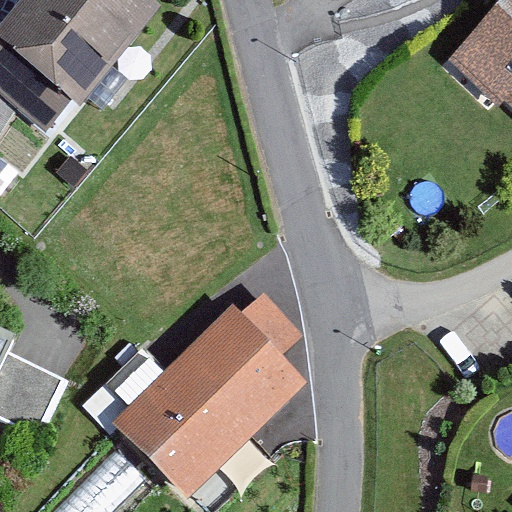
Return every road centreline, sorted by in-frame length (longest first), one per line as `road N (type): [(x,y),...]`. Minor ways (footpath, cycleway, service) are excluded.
road 1 (residential): [(247,0),(317,226),(330,311)]
road 2 (residential): [(330,311),(338,359),(333,511)]
road 3 (residential): [(511,279),(457,305),(330,311)]
